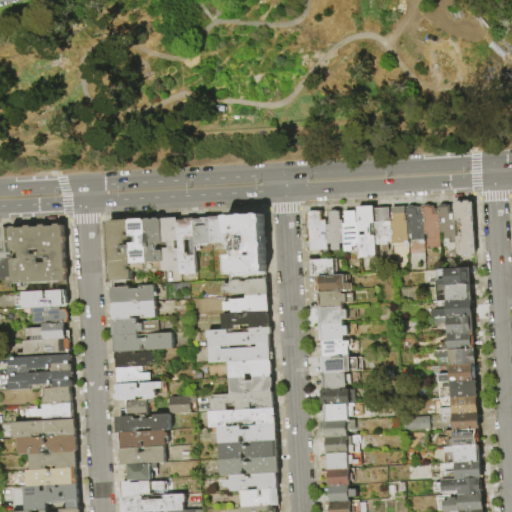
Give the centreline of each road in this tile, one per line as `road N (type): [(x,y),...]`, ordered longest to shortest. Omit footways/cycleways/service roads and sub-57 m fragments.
road 1 (residential): [(493,182),(510,511)]
road 2 (residential): [(284,193),(301,511)]
road 3 (residential): [(84,205),(101,511)]
road 4 (primary): [(511,158),(283,172)]
road 5 (primary): [(284,193),(511,180)]
road 6 (primary): [(84,205),(284,193)]
road 7 (primary): [(283,172),(83,183)]
